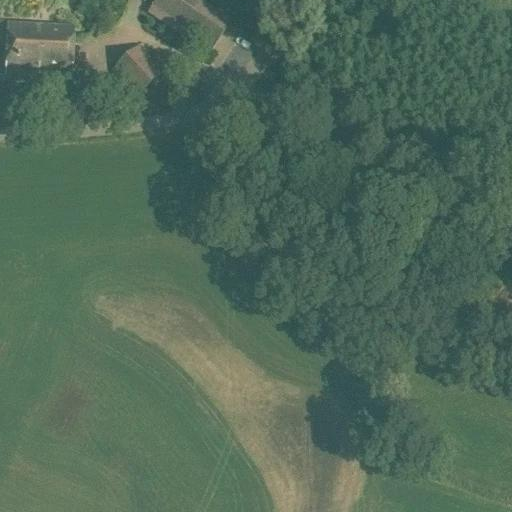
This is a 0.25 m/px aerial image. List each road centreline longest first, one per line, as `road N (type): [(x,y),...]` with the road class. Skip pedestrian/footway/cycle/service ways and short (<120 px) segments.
road 1 (unclassified): [(0,135),(108,129),(199,110),(246,79),(310,0)]
road 2 (track): [(246,79),(511,228)]
